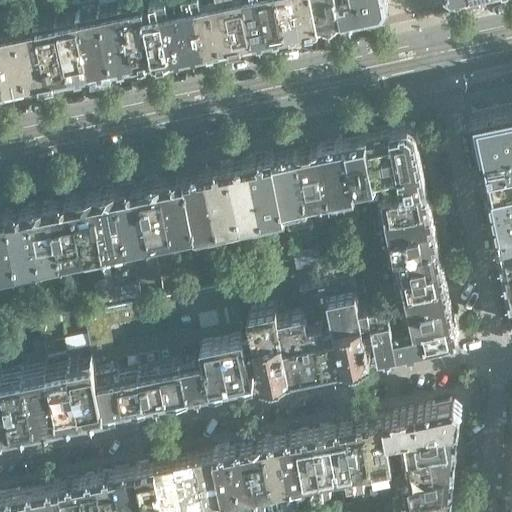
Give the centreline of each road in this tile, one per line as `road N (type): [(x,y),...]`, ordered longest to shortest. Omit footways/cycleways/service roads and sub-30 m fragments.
road 1 (residential): [(495,350),(0,453)]
road 2 (tertiary): [(0,164),(434,72)]
road 3 (tertiary): [(427,38),(0,128)]
road 4 (residential): [(434,72),(495,350)]
road 5 (residential): [(495,350),(487,511)]
